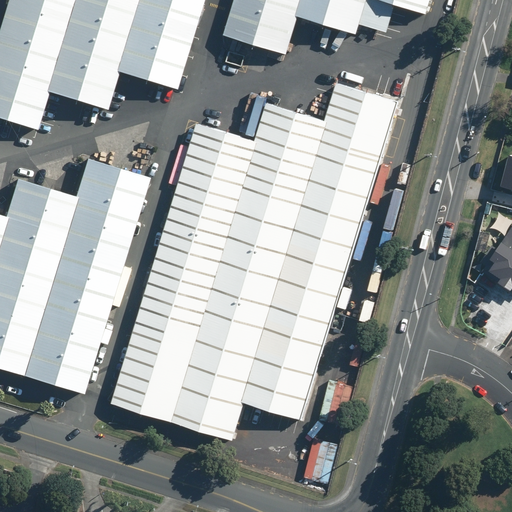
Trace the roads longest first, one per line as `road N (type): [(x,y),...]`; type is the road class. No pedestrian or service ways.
road 1 (primary): [(407,343),(497,0)]
road 2 (primary): [(259,511),(0,424)]
road 3 (primary): [(360,511),(407,343)]
